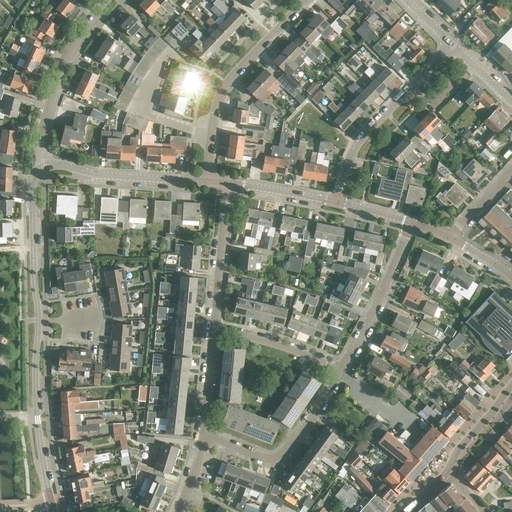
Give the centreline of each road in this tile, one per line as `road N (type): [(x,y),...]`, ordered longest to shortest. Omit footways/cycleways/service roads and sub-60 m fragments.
road 1 (secondary): [(43,168),(31,184),(35,374),(52,511)]
road 2 (residential): [(204,181),(221,90),(306,0)]
road 3 (residential): [(336,201),(359,139),(447,45)]
road 4 (unclassified): [(43,168),(40,139),(58,69),(106,0)]
road 5 (residential): [(204,437),(274,460),(339,371)]
road 6 (residential): [(339,371),(410,223)]
road 7 (secondary): [(204,181),(43,168)]
road 8 (residential): [(213,329),(226,183)]
road 9 (residential): [(339,371),(213,329)]
